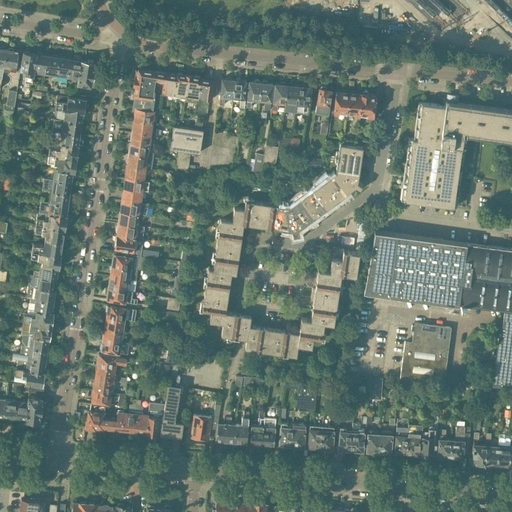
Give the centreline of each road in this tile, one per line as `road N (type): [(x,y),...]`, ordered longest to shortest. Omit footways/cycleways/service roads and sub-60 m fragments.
road 1 (residential): [(55,456),(117,41)]
road 2 (tertiary): [(511,496),(195,470)]
road 3 (residential): [(399,70),(117,41)]
road 4 (residential): [(300,244),(254,243),(243,277),(245,305),(295,307),(306,249)]
road 5 (residential): [(300,244),(374,192),(399,70)]
road 6 (tertiary): [(195,470),(55,456)]
